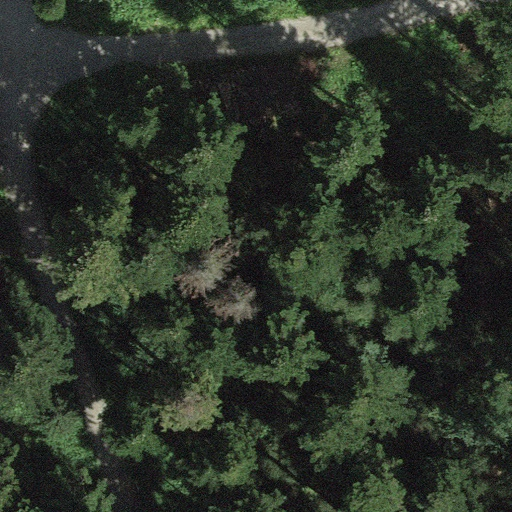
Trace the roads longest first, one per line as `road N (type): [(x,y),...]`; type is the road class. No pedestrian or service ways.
road 1 (track): [(16,0),(43,234),(116,511)]
road 2 (track): [(24,71),(309,28),(435,0)]
